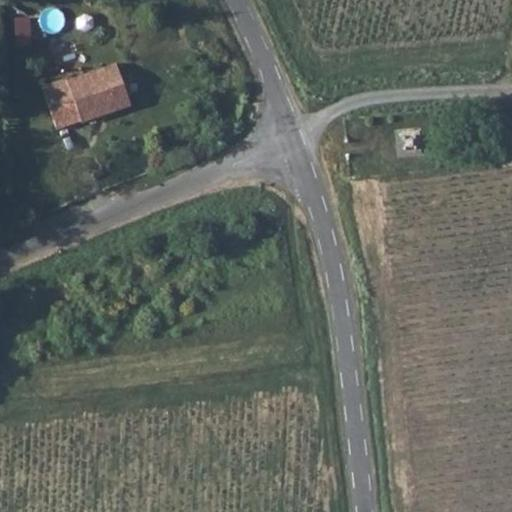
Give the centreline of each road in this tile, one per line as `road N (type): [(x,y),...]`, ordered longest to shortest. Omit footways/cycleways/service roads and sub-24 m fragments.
road 1 (unclassified): [(291,137),(332,262),(364,511)]
road 2 (unclassified): [(291,137),(0,269)]
road 3 (track): [(291,137),(341,110),(407,94),(511,94)]
road 4 (unclassified): [(236,0),(291,137)]
